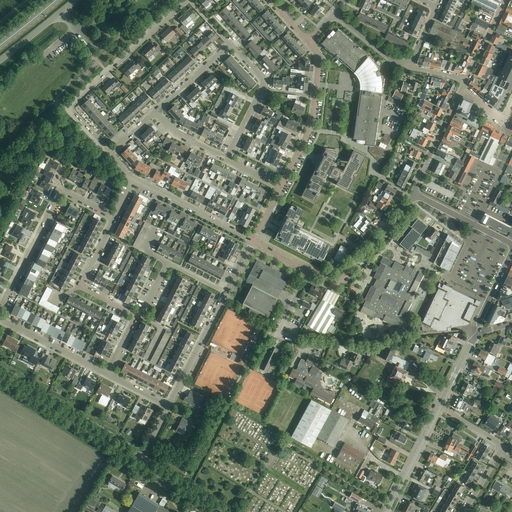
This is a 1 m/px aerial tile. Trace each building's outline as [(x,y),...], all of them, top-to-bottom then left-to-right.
[(305,0),(301,4),(305,9),(311,3),(309,0),(308,0),(305,0)] [(366,9),(369,2),(364,0),(361,0),(358,6),(366,9)] [(402,0),(398,7),(405,10),(408,3),(402,0)] [(494,14),(501,0),(473,0),(472,3),(481,7),(494,14)] [(260,3),(255,8),(259,13),(264,8),(260,3)] [(452,12),(454,7),(448,3),(445,9),(452,12)] [(320,9),(321,7),(318,5),(318,6),(316,6),(310,13),(316,17),(322,10),(320,9)] [(490,23),(494,14),(481,7),(478,12),(486,16),(484,20),(490,23)] [(192,20),(193,21),(196,18),(191,13),(193,11),(191,8),(179,19),(183,24),(180,27),(186,33),(189,30),(185,26),(192,20)] [(224,19),(231,13),(226,8),(219,14),(224,19)] [(417,15),(423,18),(426,12),(420,9),(417,15)] [(449,18),(452,12),(445,9),(442,15),(449,18)] [(267,20),(272,16),(267,11),(262,16),(267,20)] [(364,23),(367,16),(360,12),(360,13),(357,12),(355,15),(358,16),(357,20),(364,23)] [(502,19),(511,23),(511,15),(505,12),(502,19)] [(229,24),(236,18),(231,13),(224,19),(229,24)] [(420,24),(423,18),(417,15),(414,21),(420,24)] [(446,24),(449,18),(442,15),(440,21),(446,24)] [(271,25),(276,21),(272,16),(267,20),(271,25)] [(370,26),(374,19),(367,16),(364,23),(370,26)] [(234,30),(241,24),(236,18),(229,24),(234,30)] [(474,24),(478,26),(478,25),(487,29),(489,24),(477,18),(475,23),(474,24)] [(377,29),(381,22),(374,19),(370,26),(377,29)] [(511,23),(502,19),(499,24),(500,24),(498,26),(506,30),(507,27),(510,29),(509,31),(511,32),(511,23)] [(275,30),(280,25),(276,21),(271,25),(275,30)] [(418,30),(420,24),(414,21),(411,27),(418,30)] [(381,22),(377,29),(384,33),(388,25),(381,22)] [(457,32),(455,30),(435,22),(430,33),(452,43),(457,32)] [(239,35),(245,29),(241,24),(234,30),(239,35)] [(280,25),(275,30),(280,35),(285,30),(280,25)] [(506,30),(498,26),(495,32),(503,36),(505,32),(511,36),(511,34),(511,32),(509,31),(506,30)] [(178,37),(183,33),(177,27),(173,31),(169,27),(161,35),(163,38),(163,39),(162,40),(162,41),(162,42),(163,42),(164,43),(165,43),(165,42),(166,41),(166,42),(175,34),(178,37)] [(415,36),(418,30),(411,27),(408,33),(415,36)] [(245,29),(239,35),(244,40),(250,34),(247,31),(248,29),(247,28),(245,29)] [(380,67),(378,65),(338,30),(335,32),(333,30),(321,44),(335,56),(336,56),(355,72),(354,73),(356,75),(357,77),(359,79),(360,82),(360,84),(360,87),(360,89),(362,90),(359,116),(356,115),(353,139),(356,140),(356,143),(365,144),(365,145),(373,147),(374,141),(375,133),(384,78),(384,77),(383,76),(382,75),(380,75),(378,70),(379,69),(380,68),(380,67)] [(206,36),(212,43),(218,38),(212,31),(206,36)] [(392,42),(395,35),(388,31),(386,36),(385,39),(392,42)] [(467,36),(473,39),(480,43),(483,37),(476,33),(474,32),(471,38),(467,36)] [(287,43),(292,38),(287,33),(282,38),(287,43)] [(502,40),(503,37),(497,34),(495,37),(493,36),(491,42),(498,46),(497,47),(506,51),(508,46),(505,44),(504,46),(500,44),(502,41),(502,40)] [(399,45),(402,38),(395,35),(392,42),(399,45)] [(207,48),(212,43),(206,36),(201,41),(207,48)] [(251,52),(257,46),(252,41),(254,39),(252,36),(248,41),(250,43),(246,47),(251,52)] [(473,40),(473,39),(467,36),(466,39),(472,41),(470,45),(477,49),(480,44),(473,40)] [(291,47),(296,43),(292,38),(287,43),(291,47)] [(402,38),(399,45),(405,49),(407,46),(409,41),(402,38)] [(201,53),(207,48),(201,41),(196,46),(201,53)] [(158,52),(161,49),(155,43),(153,45),(152,44),(146,49),(147,49),(142,53),(148,59),(157,51),(158,52)] [(296,52),(301,48),(296,43),(291,47),(296,52)] [(438,48),(447,52),(449,47),(440,43),(438,48)] [(477,49),(470,45),(470,46),(464,43),(463,45),(467,47),(468,46),(469,47),(467,51),(468,51),(475,54),(477,49)] [(486,50),(492,53),(495,47),(489,44),(486,50)] [(196,57),(201,53),(196,46),(190,51),(196,57)] [(262,56),(266,52),(264,50),(262,52),(257,46),(251,52),(256,58),(260,54),(262,56)] [(468,51),(467,51),(457,46),(455,50),(463,53),(463,54),(465,55),(463,60),(470,63),(473,58),(466,54),(468,51)] [(301,48),(296,52),(300,57),(305,52),(301,48)] [(265,67),(271,61),(266,56),(268,54),(270,53),(268,51),(266,52),(262,56),(264,58),(260,62),(265,67)] [(483,57),(490,60),(492,57),(494,58),(495,56),(493,55),(486,51),(483,57)] [(424,60),(425,57),(425,56),(426,53),(424,52),(423,55),(423,57),(419,56),(419,58),(417,64),(423,66),(424,60)] [(494,82),(493,84),(492,85),(493,85),(488,93),(484,98),(489,103),(490,104),(498,95),(498,93),(502,95),(505,89),(509,91),(511,84),(511,53),(509,52),(508,54),(510,55),(502,71),(500,70),(498,73),(496,78),(494,82)] [(430,67),(432,55),(432,54),(430,53),(429,58),(425,57),(424,60),(423,66),(430,67)] [(432,55),(430,67),(444,69),(448,61),(442,60),(442,61),(436,60),(437,58),(434,57),(434,56),(432,55)] [(184,61),(190,68),(196,63),(189,56),(184,61)] [(229,67),(236,61),(231,56),(224,61),(227,64),(226,64),(228,68),(229,67)] [(487,66),(490,60),(483,57),(480,63),(487,66)] [(291,72),(298,73),(299,70),(309,72),(309,67),(307,67),(308,59),(303,59),(302,64),(299,64),(299,70),(291,69),(291,72)] [(470,63),(463,60),(463,59),(460,66),(457,64),(454,71),(465,74),(470,63)] [(138,70),(141,67),(136,61),(133,63),(132,62),(126,67),(127,67),(123,71),(128,77),(137,69),(138,70)] [(185,73),(190,68),(184,61),(178,66),(185,73)] [(234,72),(241,67),(236,61),(229,67),(231,69),(231,70),(233,73),(234,72)] [(271,61),(265,67),(270,73),(273,69),(276,71),(280,67),(278,65),(276,67),(271,61)] [(445,70),(451,71),(453,64),(449,62),(445,70)] [(498,73),(496,72),(480,64),(475,74),(482,77),(486,79),(489,75),(496,78),(498,73)] [(180,78),(185,73),(178,66),(173,71),(180,78)] [(238,78),(245,72),(241,67),(234,72),(236,74),(236,75),(238,78)] [(174,83),(180,78),(173,71),(168,76),(174,83)] [(243,84),(250,77),(245,72),(238,78),(239,78),(241,80),(240,81),(243,84)] [(206,79),(212,85),(215,82),(218,85),(222,82),(218,77),(216,79),(212,74),(206,79)] [(250,77),(243,84),(244,83),(246,85),(245,86),(248,89),(255,83),(250,77)] [(160,83),(166,90),(172,85),(165,78),(160,83)] [(283,85),(285,85),(286,78),(283,78),(283,81),(273,79),(273,86),(282,88),(283,85)] [(442,88),(443,85),(445,81),(432,78),(428,78),(427,82),(431,83),(430,86),(442,88)] [(478,94),(482,89),(480,87),(479,87),(474,83),(476,79),(473,78),(469,86),(478,94)] [(118,88),(121,85),(116,79),(113,81),(112,80),(106,85),(107,85),(103,89),(108,95),(117,87),(118,88)] [(209,88),(212,85),(206,79),(201,84),(206,89),(203,91),(207,95),(212,91),(209,88)] [(124,81),(121,85),(127,91),(130,87),(124,81)] [(403,82),(401,90),(405,91),(406,89),(415,91),(417,83),(411,81),(410,84),(403,82)] [(446,91),(451,93),(455,85),(450,83),(450,84),(445,81),(443,85),(446,86),(445,88),(447,89),(446,91)] [(482,89),(478,94),(483,98),(488,91),(486,89),(490,84),(487,82),(482,89)] [(161,95),(166,90),(160,83),(154,88),(161,95)] [(307,90),(307,84),(298,83),(297,83),(297,86),(299,86),(299,89),(288,88),(288,91),(302,93),(303,90),(307,90)] [(93,88),(89,92),(100,104),(103,101),(97,95),(98,94),(93,88)] [(155,100),(161,95),(154,88),(149,93),(155,100)] [(207,95),(203,91),(201,93),(197,88),(192,93),(197,99),(200,96),(203,99),(207,95)] [(451,93),(446,91),(443,89),(441,94),(437,93),(437,95),(435,94),(435,96),(439,97),(440,95),(448,99),(451,93)] [(395,91),(392,97),(400,101),(403,95),(395,91)] [(194,102),(197,99),(192,93),(187,97),(191,102),(189,104),(193,108),(197,105),(194,102)] [(229,100),(236,103),(239,97),(230,93),(227,98),(229,100)] [(140,99),(147,106),(152,101),(146,94),(140,99)] [(445,104),(448,99),(440,95),(439,97),(435,96),(434,98),(437,99),(445,104)] [(387,101),(402,108),(404,104),(389,97),(387,101)] [(470,113),(469,112),(474,102),(464,97),(461,103),(460,103),(458,108),(455,114),(462,118),(463,115),(468,118),(470,113)] [(443,109),(445,104),(437,99),(434,98),(433,101),(435,102),(434,105),(443,109)] [(141,111),(147,106),(140,99),(135,104),(141,111)] [(424,101),(420,99),(417,106),(422,109),(425,111),(426,109),(429,111),(430,109),(434,110),(430,117),(434,119),(436,115),(439,117),(442,110),(424,101)] [(86,112),(93,106),(88,100),(81,106),(86,112)] [(233,109),(236,103),(229,100),(226,105),(233,109)] [(291,111),(300,115),(305,105),(296,100),(294,104),(295,104),(291,111)] [(136,116),(141,111),(135,104),(130,109),(136,116)] [(229,115),(233,109),(226,105),(225,109),(222,107),(220,110),(221,110),(229,115)] [(91,117),(98,111),(93,106),(86,112),(91,117)] [(119,108),(117,106),(112,111),(115,114),(120,109),(119,108)] [(173,116),(179,111),(174,106),(168,111),(173,116)] [(267,120),(272,122),(275,124),(278,119),(271,116),(273,112),(264,107),(261,114),(268,117),(267,120)] [(131,121),(136,116),(130,109),(124,114),(131,121)] [(226,120),(229,115),(221,110),(218,116),(226,120)] [(96,123),(103,116),(98,111),(91,117),(96,123)] [(180,123),(188,116),(186,114),(184,116),(179,111),(173,116),(178,122),(178,121),(180,123)] [(125,126),(131,121),(124,114),(119,119),(125,126)] [(101,128),(108,122),(103,116),(96,123),(101,128)] [(189,130),(193,122),(188,120),(189,117),(188,116),(180,123),(183,126),(183,127),(189,130)] [(463,124),(464,125),(465,124),(453,118),(450,124),(461,129),(463,124)] [(272,122),(267,120),(265,119),(264,122),(258,119),(255,125),(262,129),(264,125),(269,128),(272,122)] [(423,133),(427,135),(429,130),(432,131),(435,124),(424,119),(423,121),(427,123),(426,127),(424,126),(422,130),(423,131),(423,133)] [(286,126),(294,131),(297,125),(289,120),(286,126)] [(193,122),(189,130),(195,133),(198,127),(201,128),(204,123),(199,121),(197,124),(193,122)] [(490,134),(491,135),(494,129),(495,126),(486,121),(482,130),(481,130),(476,140),(480,142),(483,135),(482,135),(483,131),(486,132),(485,134),(485,135),(488,137),(489,137),(490,134)] [(106,133),(113,127),(108,122),(101,128),(106,133)] [(260,133),(262,129),(255,125),(252,131),(257,134),(256,137),(261,139),(263,134),(260,133)] [(287,130),(283,128),(277,125),(276,128),(281,131),(280,133),(283,135),(281,138),(288,142),(292,136),(286,133),(287,130)] [(447,131),(459,136),(461,131),(455,128),(450,125),(447,131)] [(113,127),(106,133),(111,139),(118,133),(113,127)] [(146,131),(152,138),(155,135),(158,138),(162,134),(158,130),(156,132),(151,127),(146,131)] [(216,135),(216,134),(217,133),(213,132),(215,129),(212,128),(210,132),(207,139),(212,142),(216,135)] [(427,135),(413,128),(409,136),(414,139),(415,137),(419,140),(417,144),(424,147),(428,140),(421,137),(422,133),(427,135)] [(472,136),(476,138),(480,131),(475,128),(472,136)] [(207,139),(210,132),(204,129),(201,136),(207,139)] [(479,160),(489,164),(496,150),(499,144),(497,143),(502,133),(494,129),(487,143),(486,145),(479,160)] [(149,141),(152,138),(146,131),(141,136),(145,141),(143,143),(147,147),(151,143),(149,141)] [(458,137),(459,136),(447,131),(444,137),(452,141),(453,137),(454,137),(454,139),(459,141),(461,138),(458,137)] [(217,133),(216,134),(216,135),(212,142),(219,145),(221,140),(222,141),(224,137),(217,133)] [(502,143),(505,144),(509,136),(504,134),(500,142),(496,150),(498,151),(499,149),(500,150),(502,146),(501,145),(502,143)] [(173,153),(177,145),(174,144),(175,142),(166,137),(162,145),(169,149),(168,151),(173,153)] [(266,142),(261,139),(256,137),(255,140),(249,137),(246,143),(253,147),(255,143),(258,144),(259,142),(265,145),(266,142)] [(454,142),(452,141),(444,137),(441,142),(449,146),(451,143),(454,145),(454,144),(454,143),(454,142)] [(285,149),(288,142),(281,138),(279,142),(276,141),(275,142),(273,141),(272,141),(271,143),(270,142),(269,141),(268,143),(273,146),(278,148),(279,146),(285,149)] [(251,150),(253,147),(246,143),(243,149),(248,152),(247,155),(252,157),(254,152),(251,150)] [(449,151),(451,152),(453,149),(449,147),(441,143),(438,148),(448,153),(449,151)] [(177,145),(173,153),(177,156),(180,151),(185,154),(188,148),(181,145),(180,147),(177,145)] [(126,159),(132,153),(130,150),(133,148),(131,146),(122,154),(126,159)] [(277,151),(278,148),(273,146),(271,151),(274,152),(272,156),(279,160),(282,154),(277,151)] [(409,154),(418,159),(421,152),(409,146),(408,149),(411,151),(409,154)] [(444,159),(446,156),(447,157),(448,155),(438,149),(435,155),(444,159)] [(322,160),(320,164),(319,166),(317,165),(313,173),(315,174),(313,177),(312,176),(309,180),(311,181),(310,183),(308,183),(306,187),(308,188),(306,190),(305,189),(303,194),(304,194),(303,198),(313,203),(317,196),(318,196),(319,194),(318,196),(316,195),(317,192),(318,188),(319,189),(320,185),(322,182),(324,179),(324,178),(328,171),(329,171),(328,174),(329,175),(328,176),(334,179),(336,180),(337,180),(338,180),(336,184),(346,190),(346,189),(347,187),(349,187),(349,188),(351,183),(350,182),(351,180),(352,181),(353,181),(355,176),(353,175),(354,173),(356,174),(358,170),(357,169),(358,166),(359,167),(360,167),(364,159),(363,159),(362,158),(363,155),(353,150),(349,157),(347,161),(340,160),(340,159),(337,159),(336,162),(334,162),(338,155),(336,154),(336,151),(327,150),(326,153),(324,152),(322,156),(325,158),(324,161),(323,161),(322,160)] [(138,161),(140,156),(139,155),(136,158),(132,153),(126,159),(131,164),(132,164),(134,167),(136,168),(139,161),(138,161)] [(192,164),(196,156),(191,153),(186,163),(189,165),(187,168),(189,169),(192,164)] [(464,165),(470,168),(475,158),(469,155),(464,165)] [(141,172),(145,165),(140,162),(142,158),(140,156),(138,161),(139,161),(136,168),(135,169),(141,172)] [(196,156),(192,164),(194,165),(195,164),(198,166),(202,158),(196,156)] [(276,166),(279,160),(272,156),(270,160),(267,158),(264,164),(269,166),(270,163),(276,166)] [(406,165),(413,168),(416,163),(405,158),(404,160),(407,162),(406,165)] [(465,162),(462,161),(458,159),(455,166),(461,169),(465,162)] [(43,175),(52,179),(54,175),(49,172),(51,168),(57,171),(60,165),(51,160),(48,165),(43,163),(41,168),(45,170),(43,175)] [(431,171),(439,174),(443,164),(436,160),(431,171)] [(153,171),(156,166),(151,163),(149,166),(145,165),(141,172),(147,175),(150,169),(153,171)] [(216,174),(219,167),(213,164),(210,171),(213,172),(210,178),(213,179),(215,174),(216,174)] [(411,173),(413,168),(406,165),(403,170),(411,173)] [(465,178),(470,168),(464,165),(459,175),(465,178)] [(163,174),(163,173),(159,172),(161,168),(156,166),(153,171),(156,172),(153,178),(159,181),(160,179),(160,178),(163,174)] [(172,177),(175,172),(176,169),(171,166),(168,173),(164,171),(163,173),(163,174),(160,178),(160,179),(166,182),(169,176),(172,177)] [(219,181),(225,170),(219,167),(216,174),(218,175),(216,180),(219,181)] [(79,170),(78,172),(73,170),(68,179),(73,183),(76,177),(81,179),(84,173),(79,170)] [(227,179),(230,173),(225,170),(219,181),(221,178),(226,181),(227,179)] [(408,179),(411,173),(403,170),(401,175),(408,179)] [(448,177),(455,180),(458,174),(451,170),(448,177)] [(178,188),(182,180),(178,178),(180,174),(175,172),(172,177),(175,179),(172,184),(178,188)] [(230,194),(233,188),(236,184),(233,183),(236,176),(230,173),(227,179),(230,181),(228,185),(231,187),(229,190),(223,187),(221,190),(228,193),(230,194)] [(52,179),(43,175),(42,174),(40,179),(42,180),(39,186),(49,191),(52,185),(50,184),(52,179)] [(210,184),(212,181),(206,178),(207,175),(204,174),(201,180),(210,184)] [(406,183),(408,179),(401,175),(398,180),(406,183)] [(462,184),(465,178),(459,175),(455,181),(462,184)] [(182,180),(178,188),(184,191),(187,185),(190,186),(192,181),(187,178),(185,182),(182,180)] [(93,179),(92,182),(86,179),(81,189),(87,192),(90,186),(94,188),(98,182),(93,179)] [(196,200),(199,194),(196,193),(198,188),(195,187),(199,180),(196,179),(188,193),(191,195),(190,197),(196,200)] [(244,190),(244,188),(248,182),(242,179),(238,185),(243,187),(242,189),(244,190)] [(403,189),(406,183),(398,180),(397,182),(395,180),(394,182),(403,189)] [(250,191),(253,185),(248,182),(244,188),(250,191)] [(108,185),(107,187),(101,184),(96,194),(102,197),(105,191),(109,194),(113,187),(108,185)] [(256,194),(259,188),(253,185),(250,191),(253,193),(251,196),(254,198),(256,194)] [(207,199),(213,188),(210,186),(205,197),(201,195),(202,193),(200,192),(199,194),(196,200),(201,203),(205,197),(207,199)] [(384,191),(393,196),(396,191),(387,186),(384,191)] [(30,200),(40,205),(43,200),(40,198),(43,194),(33,188),(30,193),(33,194),(30,200)] [(213,209),(216,203),(213,202),(215,197),(213,196),(216,189),(213,188),(207,199),(210,200),(207,206),(213,209)] [(259,188),(256,194),(259,196),(257,200),(260,202),(263,197),(262,197),(265,191),(259,188)] [(490,201),(497,204),(504,192),(497,189),(490,201)] [(393,196),(384,191),(382,190),(379,195),(382,196),(390,201),(393,196)] [(140,204),(142,201),(146,203),(147,200),(143,198),(143,199),(135,195),(132,200),(140,204)] [(387,206),(390,201),(382,196),(380,199),(375,196),(374,198),(387,206)] [(384,211),(387,206),(374,198),(373,200),(378,203),(376,206),(370,203),(369,204),(366,202),(364,205),(367,207),(368,206),(375,210),(377,207),(384,211)] [(144,206),(140,204),(132,200),(129,206),(137,210),(139,206),(143,208),(144,206)] [(158,214),(162,206),(160,205),(161,202),(157,200),(154,206),(156,208),(154,212),(158,214)] [(219,212),(222,206),(219,204),(220,202),(217,200),(216,203),(213,209),(219,212)] [(222,206),(219,212),(224,215),(228,209),(224,207),(226,205),(223,203),(222,206)] [(70,216),(75,206),(70,204),(65,214),(70,216)] [(167,215),(170,207),(166,205),(165,208),(162,206),(158,214),(163,217),(165,214),(167,215)] [(75,206),(70,216),(75,219),(81,209),(75,206)] [(142,212),(137,210),(129,206),(127,212),(134,216),(134,215),(136,212),(140,214),(142,212)] [(88,207),(86,211),(93,215),(96,210),(88,207)] [(172,221),(176,213),(173,212),(175,210),(170,207),(167,215),(169,216),(167,219),(172,221)] [(246,213),(252,216),(255,210),(249,207),(247,210),(246,209),(244,212),(246,213)] [(289,210),(285,217),(282,223),(283,224),(283,223),(284,224),(282,228),(281,227),(280,227),(277,234),(280,235),(278,239),(287,244),(288,242),(292,243),(291,246),(296,248),(297,246),(300,248),(299,250),(304,252),(305,250),(309,252),(308,254),(317,259),(319,256),(323,258),(326,252),(327,252),(330,245),(299,229),(301,225),(297,223),(303,211),(297,207),(296,208),(294,207),(292,211),(289,210)] [(29,218),(34,220),(38,214),(25,208),(21,216),(23,217),(20,222),(31,228),(34,222),(29,219),(29,218)] [(139,217),(134,215),(134,216),(127,212),(124,217),(131,221),(132,221),(133,217),(138,220),(139,217)] [(181,221),(184,215),(180,212),(179,215),(176,213),(172,221),(177,224),(179,220),(181,221)] [(249,222),(252,216),(246,213),(245,216),(243,215),(241,218),(249,222)] [(511,225),(485,213),(481,222),(487,224),(486,225),(511,237),(511,225)] [(92,224),(99,228),(102,222),(100,221),(102,217),(95,214),(93,217),(95,218),(92,224)] [(186,228),(190,220),(187,219),(189,217),(184,215),(181,221),(183,222),(181,226),(186,228)] [(136,223),(132,221),(131,221),(124,217),(121,223),(128,227),(129,226),(130,223),(135,225),(136,223)] [(368,226),(371,222),(365,217),(361,222),(359,220),(353,226),(357,229),(363,235),(370,227),(368,226)] [(246,227),(249,222),(241,218),(240,221),(238,220),(237,223),(240,224),(246,227)] [(421,235),(420,234),(427,226),(418,219),(411,227),(409,225),(397,240),(400,243),(399,244),(407,251),(421,235)] [(190,220),(186,228),(191,231),(193,227),(195,228),(198,222),(194,220),(193,222),(190,220)] [(53,227),(63,232),(65,227),(55,222),(53,227)] [(12,235),(22,240),(25,235),(19,232),(21,227),(15,223),(12,228),(15,229),(12,235)] [(133,229),(129,226),(128,227),(121,223),(118,228),(126,232),(128,229),(132,231),(133,229)] [(97,233),(99,228),(92,224),(89,229),(97,233)] [(60,237),(63,232),(53,227),(50,232),(60,237)] [(204,237),(208,229),(203,227),(202,229),(199,227),(194,236),(193,240),(194,241),(196,237),(198,238),(200,234),(204,236),(202,240),(204,241),(205,237),(204,237)] [(436,234),(438,236),(440,234),(438,232),(432,227),(426,235),(431,240),(436,234)] [(130,234),(126,232),(118,228),(115,234),(123,238),(125,234),(129,236),(130,234)] [(94,239),(97,233),(89,229),(86,235),(94,239)] [(210,240),(214,232),(208,229),(204,237),(205,237),(209,239),(207,243),(209,244),(211,240),(210,240)] [(57,242),(60,237),(50,232),(47,237),(57,242)] [(210,240),(211,240),(214,242),(212,245),(214,246),(216,243),(215,242),(219,235),(214,232),(210,240)] [(434,263),(433,263),(445,269),(446,270),(448,271),(452,262),(460,245),(447,234),(442,246),(437,255),(434,263)] [(91,244),(94,239),(86,235),(83,240),(91,244)] [(55,247),(57,242),(47,237),(45,242),(55,247)] [(88,250),(91,244),(83,240),(81,246),(88,250)] [(228,246),(235,250),(238,245),(231,241),(229,245),(225,244),(224,246),(228,247),(228,246)] [(52,252),(55,247),(45,242),(42,247),(52,252)] [(113,247),(120,251),(123,245),(116,242),(113,247)] [(163,253),(167,246),(161,243),(157,250),(163,253)] [(3,256),(13,261),(16,255),(11,252),(13,248),(7,244),(4,249),(6,250),(3,256)] [(334,259),(340,262),(347,248),(341,245),(334,259)] [(85,255),(88,250),(81,246),(78,252),(85,255)] [(168,256),(172,248),(167,246),(163,253),(168,256)] [(233,256),(235,250),(228,246),(228,247),(226,251),(222,249),(221,251),(225,253),(225,252),(233,256)] [(50,257),(52,252),(42,247),(40,252),(50,257)] [(117,257),(120,251),(113,247),(110,253),(117,257)] [(174,259),(178,251),(172,248),(168,256),(174,259)] [(178,251),(174,259),(179,262),(183,254),(178,251)] [(47,263),(50,257),(40,252),(37,257),(47,263)] [(72,258),(79,262),(82,256),(75,252),(72,258)] [(230,261),(233,256),(225,252),(225,253),(223,256),(220,254),(217,259),(224,263),(226,259),(230,261)] [(115,262),(117,257),(110,253),(107,258),(115,262)] [(198,259),(198,258),(195,257),(196,256),(192,254),(188,263),(195,266),(198,259)] [(141,261),(148,265),(151,259),(144,256),(141,261)] [(44,268),(47,263),(37,257),(34,262),(34,263),(42,267),(44,268)] [(205,262),(202,260),(202,259),(198,257),(198,258),(198,259),(195,266),(201,269),(205,262)] [(365,301),(360,311),(375,319),(377,313),(381,315),(400,273),(398,273),(401,265),(394,262),(383,257),(380,262),(381,263),(380,263),(373,278),(378,280),(374,287),(371,285),(364,300),(365,301)] [(77,267),(79,262),(72,258),(69,263),(77,267)] [(112,268),(115,262),(107,258),(104,264),(112,268)] [(270,265),(269,267),(257,260),(247,279),(248,280),(244,286),(250,289),(242,304),(250,308),(248,312),(258,317),(260,313),(268,317),(281,292),(280,291),(281,290),(284,285),(285,286),(290,277),(271,268),(272,266),(270,265)] [(145,271),(148,265),(141,261),(138,267),(145,271)] [(211,265),(208,264),(209,263),(205,261),(205,262),(201,269),(207,273),(211,265)] [(34,263),(34,262),(33,262),(30,267),(40,272),(42,267),(34,263)] [(74,273),(77,267),(69,263),(66,269),(74,273)] [(218,268),(215,267),(215,266),(212,264),(211,265),(207,273),(214,276),(218,268)] [(400,273),(381,315),(382,314),(385,315),(382,320),(397,328),(402,317),(404,318),(411,303),(406,301),(409,294),(413,296),(420,281),(424,275),(422,274),(423,271),(414,267),(413,269),(406,265),(405,267),(401,265),(398,273),(400,273)] [(37,277),(40,272),(30,267),(27,272),(37,277)] [(142,276),(145,271),(138,267),(135,272),(142,276)] [(218,268),(214,276),(220,279),(224,272),(221,270),(222,269),(218,267),(218,268)] [(71,278),(74,273),(66,269),(64,274),(71,278)] [(35,282),(37,277),(27,272),(25,277),(35,282)] [(140,282),(142,276),(135,272),(132,278),(140,282)] [(68,283),(71,278),(64,274),(61,280),(68,283)] [(99,285),(104,275),(103,277),(97,274),(94,282),(99,285)] [(105,287),(108,280),(110,278),(104,275),(99,285),(105,287)] [(511,289),(511,286),(511,277),(508,275),(503,285),(502,287),(509,290),(509,288),(511,289)] [(176,282),(183,285),(186,280),(179,276),(176,282)] [(32,287),(35,282),(25,277),(22,282),(32,287)] [(137,287),(140,282),(132,278),(129,283),(137,287)] [(65,289),(68,283),(61,280),(58,285),(65,289)] [(108,280),(105,287),(110,290),(114,283),(108,280)] [(30,292),(32,287),(22,282),(20,287),(30,292)] [(180,291),(183,285),(176,282),(173,287),(180,291)] [(134,292),(137,287),(129,283),(126,289),(134,292)] [(437,286),(420,323),(439,332),(449,331),(448,327),(449,326),(450,327),(463,326),(464,325),(465,325),(466,325),(467,325),(468,324),(469,323),(470,323),(480,302),(476,299),(475,300),(451,289),(452,288),(447,286),(443,284),(442,285),(439,283),(437,286)] [(308,293),(319,298),(323,290),(312,285),(308,293)] [(27,297),(30,292),(20,287),(17,292),(27,297)] [(178,296),(180,291),(173,287),(170,292),(178,296)] [(508,292),(509,290),(502,287),(501,288),(496,299),(498,300),(500,299),(501,299),(511,295),(508,292)] [(131,298),(134,292),(126,289),(124,294),(131,298)] [(205,296),(212,300),(215,294),(208,291),(205,296)] [(175,302),(178,296),(170,292),(167,298),(175,302)] [(331,310),(333,306),(339,296),(338,295),(333,292),(328,303),(322,300),(307,326),(323,335),(334,318),(328,314),(330,312),(339,318),(343,312),(335,308),(334,311),(331,310)] [(128,304),(131,298),(124,294),(121,300),(128,304)] [(72,306),(75,299),(70,296),(66,303),(72,306)] [(209,306),(212,300),(205,296),(202,302),(209,306)] [(172,307),(175,302),(167,298),(165,303),(172,307)] [(49,303),(47,301),(41,299),(39,304),(47,308),(49,303)] [(77,309),(81,302),(75,299),(72,306),(77,309)] [(83,312),(86,305),(81,302),(77,309),(83,312)] [(206,311),(209,306),(202,302),(199,307),(206,311)] [(169,313),(172,307),(165,303),(162,309),(169,313)] [(487,321),(493,324),(504,321),(508,311),(501,308),(501,307),(495,304),(487,321)] [(15,317),(21,307),(15,305),(10,315),(15,317)] [(88,315),(92,307),(86,305),(83,312),(88,315)] [(20,320),(26,310),(21,307),(15,317),(20,320)] [(94,317),(97,310),(92,307),(88,315),(94,317)] [(204,317),(206,311),(199,307),(196,313),(204,317)] [(166,318),(169,313),(162,309),(159,314),(166,318)] [(26,322),(31,312),(26,310),(20,320),(26,322)] [(97,310),(94,317),(99,320),(103,313),(97,310)] [(31,325),(36,315),(31,312),(26,322),(31,325)] [(201,322),(204,317),(196,313),(194,318),(201,322)] [(108,324),(118,329),(121,324),(119,322),(121,318),(113,314),(108,324)] [(163,324),(166,318),(159,314),(156,320),(163,324)] [(36,328),(41,318),(36,315),(31,325),(36,328)] [(45,322),(46,320),(41,318),(36,328),(41,330),(45,322)] [(198,328),(201,322),(194,318),(191,324),(198,328)] [(50,325),(45,322),(41,330),(40,332),(45,335),(50,325)] [(139,328),(147,332),(150,326),(142,322),(139,328)] [(115,335),(118,329),(108,324),(107,326),(109,328),(107,331),(115,335)] [(50,337),(55,327),(50,325),(45,335),(50,337)] [(55,340),(60,330),(55,327),(50,337),(55,340)] [(144,337),(147,332),(139,328),(137,333),(144,337)] [(60,342),(65,332),(60,330),(55,340),(60,342)] [(166,330),(153,356),(150,362),(155,364),(171,333),(166,330)] [(184,337),(191,341),(194,335),(187,331),(184,337)] [(65,345),(70,335),(65,332),(60,342),(65,345)] [(141,343),(144,337),(137,333),(134,339),(141,343)] [(70,347),(75,337),(70,335),(65,345),(70,347)] [(455,342),(457,339),(448,335),(447,338),(444,336),(442,340),(444,341),(440,348),(448,352),(453,341),(455,342)] [(16,352),(17,351),(20,346),(16,344),(18,341),(7,336),(3,344),(13,349),(13,351),(16,352)] [(75,350),(81,340),(75,337),(70,347),(75,350)] [(189,346),(191,341),(184,337),(181,342),(189,346)] [(502,344),(506,346),(508,340),(501,337),(499,342),(502,344)] [(138,348),(141,343),(134,339),(131,344),(138,348)] [(81,340),(75,350),(81,353),(86,342),(81,340)] [(100,346),(108,350),(111,344),(103,340),(100,346)] [(186,352),(189,346),(181,342),(179,348),(186,352)] [(498,344),(497,345),(492,342),(487,351),(493,354),(494,352),(497,353),(501,345),(498,344)] [(135,354),(138,348),(131,344),(128,350),(135,354)] [(108,350),(100,346),(98,345),(95,350),(92,349),(89,354),(98,358),(100,353),(105,356),(108,350)] [(245,358),(246,359),(252,348),(247,345),(241,356),(240,355),(236,362),(242,365),(245,358)] [(29,347),(28,349),(24,346),(20,354),(31,359),(35,350),(29,347)] [(260,368),(266,371),(277,349),(271,346),(260,368)] [(363,353),(369,356),(372,350),(366,347),(363,353)] [(396,356),(396,357),(394,356),(395,352),(385,347),(380,357),(390,362),(392,358),(395,359),(394,361),(397,363),(390,377),(395,380),(394,382),(395,382),(398,384),(399,384),(400,382),(402,383),(407,372),(405,371),(407,367),(409,363),(396,356)] [(433,360),(436,362),(438,358),(427,352),(428,350),(422,347),(420,352),(424,354),(423,358),(432,363),(433,360),(433,361),(433,360)] [(183,357),(186,352),(179,348),(176,353),(183,357)] [(495,357),(481,350),(478,356),(486,360),(485,362),(491,366),(495,357)] [(180,362),(183,357),(176,353),(173,359),(180,362)] [(353,361),(357,363),(361,357),(353,353),(351,357),(348,356),(345,362),(341,360),(338,366),(348,371),(353,361)] [(48,356),(43,354),(38,364),(43,367),(43,365),(52,370),(57,360),(48,356)] [(292,369),(288,376),(295,379),(294,382),(292,385),(299,389),(301,386),(302,383),(312,389),(310,393),(324,401),(330,404),(334,397),(333,396),(332,392),(331,392),(330,392),(329,392),(328,392),(327,392),(326,391),(324,390),(323,390),(322,389),(321,387),(320,386),(320,385),(319,384),(319,383),(319,381),(319,380),(319,379),(319,377),(320,376),(320,375),(317,373),(319,369),(312,366),(316,359),(309,355),(306,361),(301,358),(299,363),(299,364),(297,369),(296,371),(292,369)] [(177,368),(180,362),(173,359),(170,364),(177,368)] [(481,371),(483,372),(486,367),(475,361),(473,364),(474,364),(472,370),(477,372),(477,373),(480,375),(481,371)] [(126,374),(131,366),(125,363),(121,371),(126,374)] [(132,377),(136,369),(134,367),(135,365),(132,364),(131,366),(126,374),(132,377)] [(174,374),(177,368),(170,364),(167,370),(174,374)] [(71,368),(70,369),(65,366),(62,373),(72,379),(76,371),(71,368)] [(137,380),(142,372),(139,370),(140,369),(137,367),(136,369),(132,377),(137,380)] [(143,383),(148,373),(142,370),(142,372),(137,380),(143,383)] [(148,385),(153,375),(151,374),(151,373),(149,372),(148,373),(143,383),(148,385)] [(153,388),(158,380),(155,378),(156,376),(154,375),(153,375),(148,385),(153,388)] [(94,383),(95,382),(87,377),(85,381),(81,379),(76,388),(81,390),(83,385),(92,389),(94,385),(95,384),(94,383)] [(159,391),(163,383),(158,380),(153,388),(159,391)] [(469,391),(472,392),(476,383),(473,382),(471,385),(465,382),(460,392),(467,395),(469,391)] [(163,383),(159,391),(164,394),(169,386),(163,383)] [(98,402),(105,406),(110,398),(107,397),(111,389),(101,384),(97,391),(102,394),(98,402)] [(197,407),(202,397),(190,391),(188,397),(186,396),(183,400),(197,407)] [(126,396),(125,398),(119,394),(116,401),(122,404),(121,406),(125,408),(130,398),(126,396)] [(360,408),(362,404),(342,396),(340,400),(360,408)] [(471,405),(473,402),(463,397),(462,399),(458,397),(453,407),(458,409),(461,411),(464,405),(466,405),(467,403),(471,405)] [(317,437),(335,446),(349,420),(311,400),(291,437),(311,447),(317,437)] [(140,418),(147,421),(152,410),(142,405),(135,418),(139,420),(140,418)] [(362,424),(366,417),(365,417),(367,412),(364,410),(363,413),(364,413),(363,415),(361,414),(358,421),(362,424)] [(367,426),(370,420),(369,419),(371,416),(369,415),(367,418),(366,417),(362,424),(367,426)] [(499,419),(498,421),(490,416),(485,424),(493,430),(496,426),(498,427),(502,421),(499,419)] [(176,431),(186,436),(193,424),(182,418),(176,431)] [(370,420),(367,426),(371,429),(376,420),(373,418),(371,420),(370,420)] [(402,428),(410,432),(412,426),(411,425),(412,425),(403,420),(404,419),(401,418),(399,422),(402,423),(401,427),(403,427),(402,428)] [(511,426),(511,424),(511,422),(510,422),(508,425),(507,426),(504,424),(502,427),(497,434),(504,438),(507,433),(504,431),(505,429),(506,427),(509,429),(511,426)] [(360,434),(365,438),(369,431),(364,428),(360,434)] [(397,440),(404,443),(407,437),(395,431),(393,434),(399,436),(397,440)] [(447,442),(460,449),(462,446),(458,444),(457,444),(456,444),(457,443),(456,443),(457,440),(459,441),(461,437),(454,434),(452,437),(450,436),(447,442)] [(377,441),(384,444),(386,440),(379,436),(377,441)] [(459,452),(460,449),(447,442),(444,448),(445,449),(444,452),(452,456),(454,453),(451,452),(452,449),(454,450),(454,449),(455,450),(459,452)] [(355,462),(359,464),(365,454),(345,443),(336,458),(351,466),(355,458),(356,459),(355,462)] [(480,451),(487,455),(491,449),(484,445),(480,451)] [(389,455),(396,459),(399,453),(392,449),(389,455)] [(483,462),(487,455),(480,451),(476,458),(483,462)] [(441,459),(440,461),(438,460),(439,458),(431,454),(428,460),(435,464),(436,463),(443,466),(447,458),(441,455),(440,458),(441,459)] [(395,461),(396,459),(389,455),(386,461),(393,465),(395,461)] [(470,468),(477,472),(481,466),(474,462),(470,468)] [(437,476),(439,473),(429,468),(428,470),(427,470),(426,471),(423,469),(419,478),(427,482),(430,476),(430,475),(431,473),(437,476)] [(473,479),(477,472),(470,468),(466,475),(473,479)] [(360,469),(356,476),(360,479),(364,472),(360,469)] [(376,472),(376,474),(370,471),(367,477),(379,483),(383,476),(376,472)] [(469,485),(473,479),(466,475),(462,481),(469,485)] [(119,488),(122,490),(126,485),(123,483),(123,482),(112,476),(109,482),(110,483),(108,485),(114,489),(116,486),(119,488)] [(503,485),(496,481),(492,488),(498,493),(500,490),(503,485)] [(454,488),(462,493),(465,488),(457,483),(454,488)] [(424,493),(426,494),(428,491),(416,484),(414,488),(415,489),(412,496),(421,501),(424,493)] [(500,490),(498,492),(505,496),(507,494),(509,489),(503,485),(500,490)] [(432,494),(437,497),(441,488),(437,486),(435,490),(434,490),(432,494)] [(459,498),(462,493),(454,488),(451,493),(459,498)] [(349,497),(358,503),(361,498),(352,492),(349,497)] [(169,511),(140,493),(128,511),(117,511),(106,505),(101,511),(169,511)] [(456,502),(459,498),(451,493),(448,498),(456,502)] [(453,507),(456,502),(448,498),(445,503),(453,507)] [(402,511),(409,511),(414,504),(407,500),(402,511)] [(332,507),(340,511),(342,511),(345,509),(334,502),(332,507)] [(359,511),(361,511),(368,511),(370,510),(365,508),(366,506),(359,503),(356,509),(359,511)] [(450,511),(453,507),(445,503),(443,508),(450,511)]
